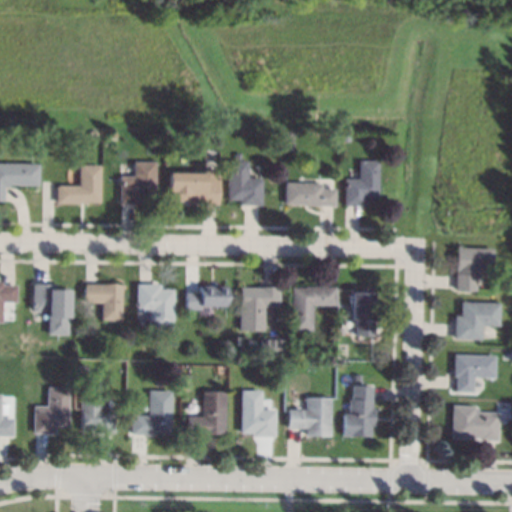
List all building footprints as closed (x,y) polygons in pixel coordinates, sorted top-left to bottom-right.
[(292,133),(292,148),(281,147),(282,132),(292,133)] [(246,178),(260,178),(260,205),(257,205),(244,205),(238,205),(238,200),(226,200),(227,160),(246,161),(246,178)] [(154,198),(140,198),(140,203),(134,203),(121,203),(119,203),(119,176),(133,176),(133,161),(154,162),(154,198)] [(378,197),(365,196),(365,206),(363,206),(345,205),(343,205),(343,178),(358,179),(358,161),(378,161),(378,197)] [(36,185),(7,184),(7,186),(2,186),(2,200),(2,201),(0,201),(0,163),(37,164),(36,185)] [(99,165),(98,202),(86,201),(86,204),(55,203),(55,201),(56,187),(56,185),(77,186),(78,165),(99,165)] [(218,170),(216,205),(215,205),(203,204),(201,204),(201,201),(168,200),(168,191),(167,191),(167,172),(202,173),(202,169),(218,170)] [(320,189),(334,189),(334,191),(334,206),(331,206),(319,206),(302,206),(302,204),(284,204),(284,185),(284,183),(321,183),(320,189)] [(459,245),(459,248),(492,249),(491,272),(475,272),(474,290),(454,289),(454,288),(455,276),(456,245),(459,245)] [(1,285),(14,285),(15,285),(15,302),(1,302),(0,322),(0,282),(1,282),(1,285)] [(54,289),(69,289),(68,335),(46,334),(47,312),(31,311),(31,284),(33,284),(48,284),(55,284),(54,289)] [(123,288),(121,288),(120,320),(100,320),(101,302),(84,302),(84,284),(86,284),(97,284),(123,284),(123,288)] [(159,289),(172,289),(172,328),(148,328),(148,311),(135,311),(135,284),(140,284),(151,284),(159,284),(159,289)] [(225,306),(199,306),(199,310),(184,310),(185,292),(186,292),(197,292),(198,292),(198,285),(226,286),(225,306)] [(334,305),(311,305),(311,331),(290,330),(290,288),(303,288),(303,286),(320,286),(331,286),(334,286),(334,305)] [(277,307),(262,307),(262,325),(238,325),(239,287),(264,288),(274,288),(277,288),(277,307)] [(371,288),(369,320),(373,320),(373,322),(373,333),(373,336),(369,336),(353,335),(354,320),(347,320),(349,289),(349,287),(371,288)] [(498,326),(480,326),(480,339),(452,339),(453,336),(453,324),(453,316),(459,316),(459,302),(498,303),(498,326)] [(302,350),(296,354),(292,348),(298,344),(302,350)] [(249,357),(238,357),(238,345),(249,345),(249,357)] [(280,357),(265,358),(265,351),(271,351),(271,349),(280,349),(280,357)] [(489,356),(494,356),(493,377),(471,377),(471,392),(457,392),(453,392),(454,388),(454,377),(454,376),(451,376),(452,354),(489,356)] [(371,388),(370,400),(370,409),(373,409),(373,425),(369,425),(369,436),(351,436),(351,437),(341,436),(341,413),(347,413),(347,398),(350,399),(351,385),(371,386),(371,388)] [(67,426),(55,425),(55,433),(46,433),(36,433),(32,433),(33,406),(35,406),(46,406),(47,387),(68,388),(67,426)] [(100,401),(112,401),(112,408),(114,408),(113,433),(110,433),(99,432),(93,432),(93,430),(81,430),(81,410),(80,410),(80,390),(100,390),(100,401)] [(259,409),(273,409),(273,436),(271,436),(258,436),(252,436),(252,433),(239,432),(240,390),(259,390),(259,409)] [(170,433),(155,433),(155,434),(147,434),(133,434),(130,434),(130,415),(148,415),(148,391),(170,391),(170,433)] [(224,393),(223,432),(201,435),(199,435),(186,435),(186,416),(201,416),(201,391),(224,392),(224,393)] [(328,436),(304,436),(304,428),(299,428),(287,428),(286,428),(286,410),(304,410),(304,397),(328,397),(328,436)] [(0,403),(7,403),(7,414),(0,414),(0,418),(12,418),(12,436),(9,436),(0,436),(0,403)] [(474,406),(473,412),(497,413),(496,440),(493,440),(479,440),(477,440),(477,438),(464,438),(464,439),(449,439),(450,405),(474,406)]
